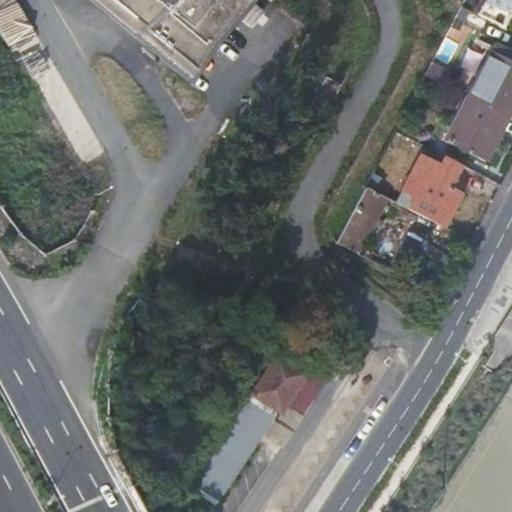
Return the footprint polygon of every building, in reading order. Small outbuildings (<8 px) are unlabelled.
[(252,0),(88,0),(169,68),(190,85),(214,50),(239,19),(254,1),(252,0)] [(511,0),(481,0),(511,13),(511,0)] [(511,107),(511,63),(490,53),(468,97),(507,118),(511,107)] [(339,90),(324,81),(309,110),(323,118),(339,90)] [(507,118),(468,97),(445,142),(484,161),(507,118)] [(458,164),(443,157),(439,166),(420,156),(403,190),(415,197),(408,210),(441,227),(442,226),(458,195),(449,191),(450,188),(447,187),(458,164)] [(387,199),(366,188),(337,243),(357,254),(387,199)] [(308,373),(278,353),(251,393),(281,413),(308,373)] [(281,413),(251,393),(190,482),(221,503),(266,437),(283,448),(299,425),(281,413)]
